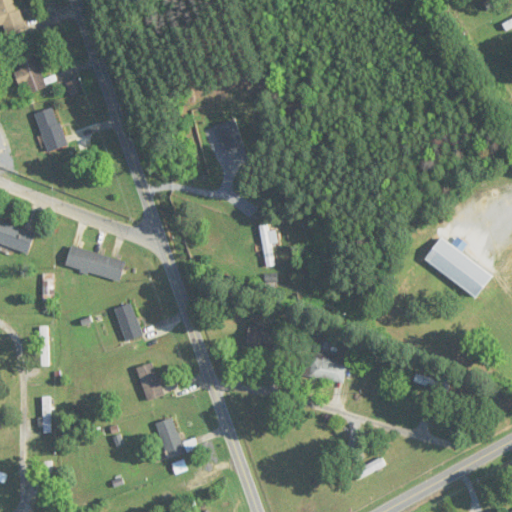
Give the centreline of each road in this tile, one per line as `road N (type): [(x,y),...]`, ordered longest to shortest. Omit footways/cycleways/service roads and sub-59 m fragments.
road 1 (tertiary): [(258,511),(76,0)]
road 2 (residential): [(208,369),(454,441)]
road 3 (residential): [(165,244),(0,181)]
road 4 (secondary): [(388,511),(511,439)]
